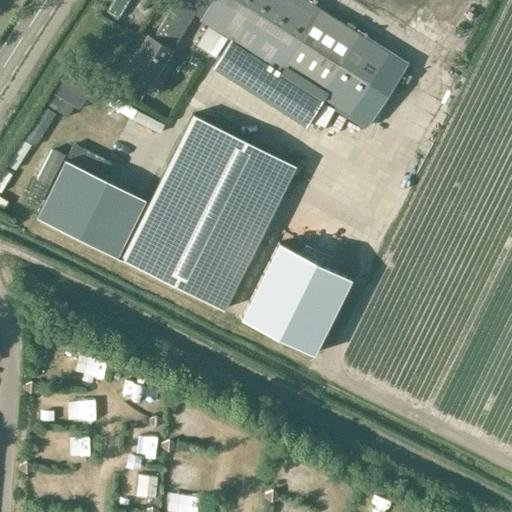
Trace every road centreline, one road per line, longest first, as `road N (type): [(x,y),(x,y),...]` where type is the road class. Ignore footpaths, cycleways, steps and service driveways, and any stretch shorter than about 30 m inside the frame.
road 1 (track): [(511,500),(0,244)]
road 2 (track): [(364,214),(364,285),(333,371),(511,464)]
